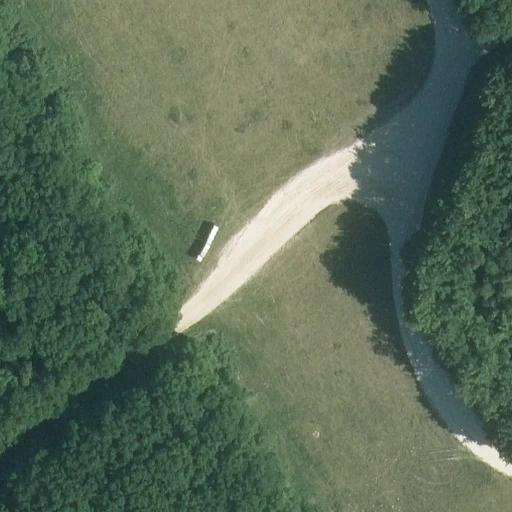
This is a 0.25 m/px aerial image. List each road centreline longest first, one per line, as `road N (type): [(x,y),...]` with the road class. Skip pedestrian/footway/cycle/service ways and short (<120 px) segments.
road 1 (track): [(0,448),(85,377),(189,312),(313,195),(396,150),(446,81),(455,46),(444,0)]
road 2 (track): [(511,461),(464,423),(418,347),(396,150)]
